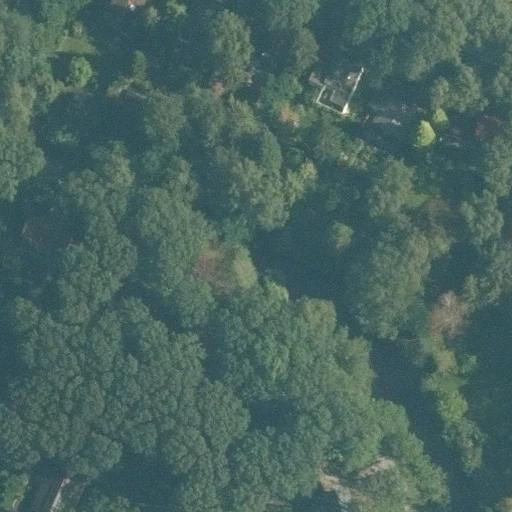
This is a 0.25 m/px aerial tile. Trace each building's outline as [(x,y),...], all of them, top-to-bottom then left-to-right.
[(115,0),(103,23),(130,38),(150,3),(143,0),(115,0)] [(207,39),(224,8),(212,1),(208,8),(197,1),(175,40),(187,46),(188,45),(204,53),(211,41),(207,39)] [(293,48),(269,31),(252,55),(276,72),(293,48)] [(319,65),(309,86),(323,92),(325,89),(350,100),(356,89),(364,71),(363,70),(361,75),(336,63),(332,71),(319,65)] [(121,89),(114,104),(146,119),(152,105),(121,89)] [(375,126),(400,143),(416,119),(391,102),(391,103),(383,97),(373,112),(381,118),(375,126)] [(488,145),(485,168),(502,170),(505,147),(509,147),(511,126),(479,122),(476,143),(488,145)] [(32,250),(50,257),(52,253),(65,259),(71,243),(31,227),(24,242),(33,245),(32,250)] [(511,230),(501,236),(511,257),(511,230)] [(71,297),(72,295),(79,297),(85,283),(78,281),(79,277),(63,271),(56,291),(71,297)] [(119,304),(121,306),(109,317),(129,337),(143,322),(146,326),(161,311),(136,287),(119,304)] [(144,328),(153,338),(169,323),(160,313),(144,328)] [(185,351),(173,382),(174,382),(185,387),(187,387),(197,361),(199,362),(198,363),(227,374),(237,347),(208,336),(200,358),(198,357),(198,356),(185,351)] [(277,441),(276,445),(291,452),(306,418),(287,409),(284,414),(267,406),(256,431),(277,441)] [(193,465),(190,472),(200,477),(212,446),(202,442),(198,450),(195,449),(189,464),(193,465)] [(290,477),(299,457),(279,448),(270,468),(290,477)] [(36,511),(38,511),(70,511),(81,487),(44,470),(38,482),(47,486),(36,511)] [(327,511),(350,511),(346,496),(325,503),(327,511)] [(123,499),(120,507),(128,511),(132,502),(123,499)]
